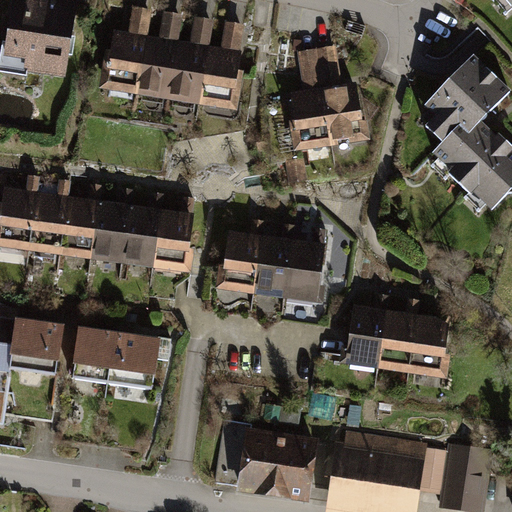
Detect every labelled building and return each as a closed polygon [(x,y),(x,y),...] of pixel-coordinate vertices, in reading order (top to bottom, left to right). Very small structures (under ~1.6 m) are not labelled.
[(79,4),(47,0),(13,0),(6,67),(68,76),(79,4)] [(511,0),(495,0),(511,19),(511,0)] [(137,102),(149,17),(129,14),(125,40),(113,38),(104,97),(137,102)] [(169,106),(181,23),(161,20),(158,46),(145,45),(137,102),(169,106)] [(199,111),(210,27),(191,24),(187,50),(177,49),(169,107),(199,111)] [(232,116),(244,32),(224,29),(221,55),(207,53),(199,111),(232,116)] [(320,54),(331,147),(366,144),(359,88),(344,90),(339,52),(320,54)] [(295,151),(331,147),(320,54),(299,56),(303,98),(290,99),(295,151)] [(511,98),(471,61),(421,116),(429,124),(418,137),(436,153),(427,162),(488,218),(511,192),(511,159),(482,132),(511,98)] [(295,151),(290,99),(259,102),(266,169),(282,168),(284,186),(298,185),(295,151)] [(22,198),(8,196),(0,243),(0,255),(29,259),(38,200),(41,185),(25,183),(22,198)] [(52,202),(38,200),(29,259),(59,263),(69,204),(71,189),(55,187),(52,202)] [(83,206),(69,204),(59,263),(90,267),(99,208),(101,192),(86,190),(83,206)] [(114,210),(99,208),(90,267),(121,271),(129,211),(131,196),(116,194),(114,210)] [(147,213),(129,211),(121,271),(154,275),(162,216),(164,200),(149,198),(147,213)] [(180,218),(162,216),(154,275),(186,280),(197,205),(182,203),(180,218)] [(227,236),(219,296),(252,301),(260,241),(263,223),(248,221),(246,238),(227,236)] [(260,241),(252,301),(285,306),(294,246),(296,228),(283,225),(279,243),(260,241)] [(294,246),(285,306),(319,310),(327,251),(330,232),(315,231),(313,248),(294,246)] [(377,378),(386,320),(389,298),(376,297),(373,318),(353,316),(345,374),(377,378)] [(410,383),(418,326),(421,305),(409,304),(406,323),(386,321),(378,379),(410,383)] [(443,388),(451,330),(454,322),(444,318),(440,329),(419,326),(410,383),(443,388)] [(63,335),(12,328),(6,375),(56,382),(63,335)] [(161,345),(75,332),(68,382),(155,394),(161,345)] [(321,449),(243,435),(232,495),(310,509),(321,449)] [(429,450),(346,437),(344,449),(337,448),(328,508),(354,511),(416,511),(419,496),(444,500),(450,458),(428,455),(429,450)] [(483,511),(492,456),(451,450),(450,458),(444,500),(441,511),(483,511)]
